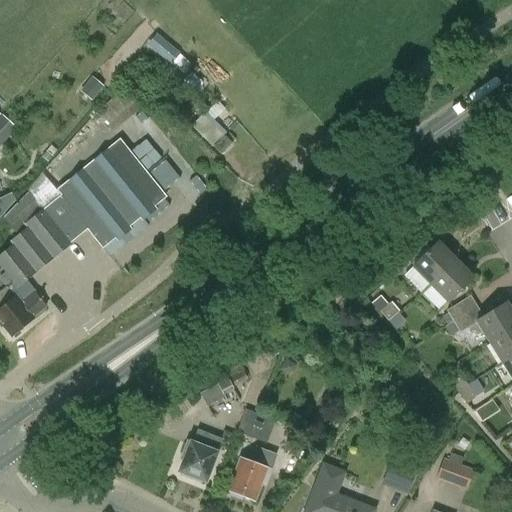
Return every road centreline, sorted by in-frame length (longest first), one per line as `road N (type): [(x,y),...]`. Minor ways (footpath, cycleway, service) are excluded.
road 1 (primary): [(197,308),(511,82)]
road 2 (primary): [(10,458),(197,308)]
road 3 (primary): [(197,308),(160,323),(0,429)]
